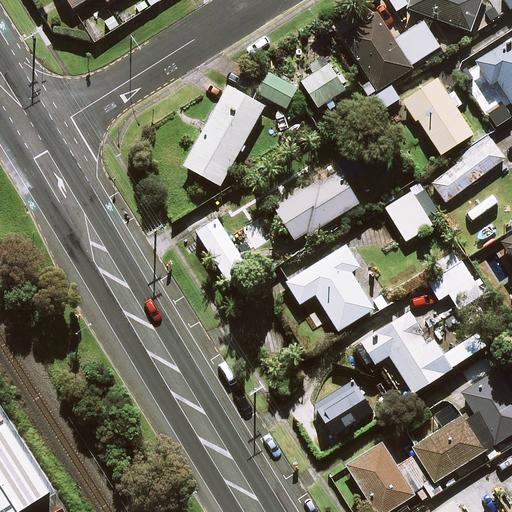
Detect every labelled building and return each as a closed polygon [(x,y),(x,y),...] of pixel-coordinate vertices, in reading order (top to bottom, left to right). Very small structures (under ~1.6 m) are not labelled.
[(112,0),(66,0),(73,10),(88,0),(105,0),(107,4),(112,0)] [(480,0),(410,0),(407,10),(468,32),(480,0)] [(511,6),(511,0),(494,0),(493,1),(502,13),(511,6)] [(395,40),(378,14),(342,37),(376,92),(412,69),(410,67),(439,49),(422,23),(395,40)] [(470,83),(483,75),(490,86),(496,82),(511,106),(511,33),(473,59),(459,67),(470,83)] [(344,91),(327,66),(301,84),(318,109),(344,91)] [(297,90),(268,74),(256,94),(285,110),(297,90)] [(472,135),(455,110),(461,106),(452,92),(446,96),(436,81),(404,103),(440,156),(472,135)] [(400,100),(391,86),(374,97),(383,111),(400,100)] [(141,150),(142,156),(143,161),(169,201),(258,144),(223,93),(146,140),(143,144),(141,150)] [(503,160),(485,135),(453,159),(457,164),(431,184),(445,203),(503,160)] [(358,205),(339,172),(274,208),(294,242),(358,205)] [(431,226),(411,193),(385,209),(405,242),(431,226)] [(244,263),(217,221),(197,234),(224,276),(244,263)] [(447,245),(436,230),(420,241),(431,256),(447,245)] [(511,234),(501,242),(511,259),(511,296),(511,297),(511,299),(511,234)] [(360,269),(346,246),(286,284),(300,305),(315,296),(338,331),(374,309),(352,274),(360,269)] [(476,284),(453,254),(425,276),(447,305),(476,284)] [(418,327),(410,313),(355,346),(369,370),(390,358),(412,394),(452,370),(424,324),(418,327)] [(470,420),(466,414),(412,448),(433,482),(511,434),(511,395),(499,375),(463,396),(472,411),(471,411),(475,417),(470,420)] [(371,413),(352,383),(314,406),(333,437),(371,413)] [(413,458),(397,469),(381,444),(346,466),(374,511),(388,511),(414,496),(413,494),(429,484),(413,458)] [(0,511),(24,511),(0,473),(0,511)]
